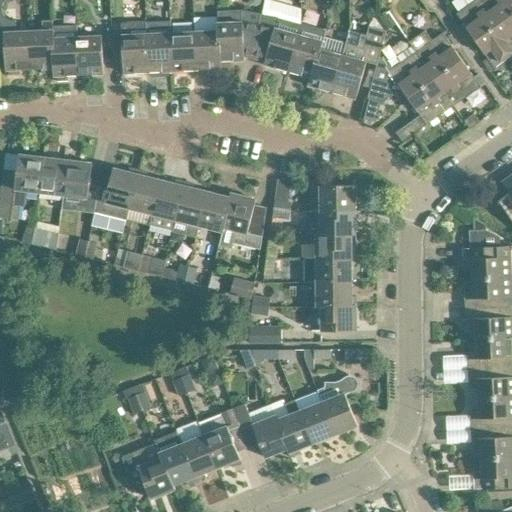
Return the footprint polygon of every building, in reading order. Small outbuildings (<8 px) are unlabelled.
[(0,0),(0,44),(5,45),(6,70),(10,70),(10,75),(20,74),(20,70),(30,69),(28,30),(16,30),(16,21),(13,21),(11,21),(8,19),(3,14),(2,13),(1,10),(2,7),(2,5),(4,2),(5,0),(0,0)] [(476,41),(503,22),(487,0),(475,0),(456,14),(476,41)] [(511,0),(487,0),(503,22),(511,15),(511,0)] [(288,71),(302,24),(301,23),(301,9),(284,4),(281,18),(278,17),(266,58),(264,65),(288,71)] [(266,58),(278,17),(241,10),(241,21),(218,22),(219,69),(222,69),(221,61),(245,60),(244,53),(266,58)] [(511,15),(503,22),(511,34),(511,15)] [(54,76),(52,26),(52,20),(42,20),(43,29),(28,30),(30,69),(42,69),(42,73),(53,73),(54,76)] [(171,71),(169,21),(145,22),(147,72),(157,72),(159,76),(169,75),(171,71)] [(194,31),(171,32),(170,21),(169,21),(171,71),(195,70),(194,31)] [(124,73),(147,72),(145,22),(121,23),(124,73)] [(195,70),(219,69),(218,22),(216,22),(216,30),(194,31),(195,70)] [(487,73),(511,55),(511,34),(503,22),(476,41),(488,58),(481,63),(487,73)] [(323,41),(324,37),(326,31),(302,24),(288,71),(310,78),(308,85),(309,86),(322,41),(323,41)] [(76,36),(75,25),(52,26),(54,76),(57,76),(57,81),(69,81),(69,76),(78,75),(76,36)] [(377,65),(380,56),(379,56),(386,30),(369,26),(367,35),(349,30),(346,43),(332,92),(356,99),(367,62),(377,65)] [(443,33),(433,40),(426,30),(410,42),(436,79),(462,60),(443,33)] [(104,74),(103,54),(102,35),(76,36),(78,75),(104,74)] [(332,92),(346,43),(324,37),(323,41),(322,41),(309,86),(332,92)] [(408,98),(436,79),(410,42),(409,42),(412,45),(396,56),(401,62),(392,69),(385,58),(380,56),(377,65),(368,98),(383,103),(402,89),(408,98)] [(436,79),(454,105),(481,86),(462,60),(436,79)] [(419,130),(454,105),(436,79),(408,98),(420,115),(412,121),(419,130)] [(470,129),(480,122),(474,114),(465,121),(470,129)] [(39,190),(43,157),(19,155),(17,177),(3,175),(0,203),(0,217),(17,219),(19,208),(23,209),(26,189),(39,190)] [(63,193),(66,160),(43,157),(39,190),(63,193)] [(98,186),(90,184),(92,163),(66,160),(63,193),(88,196),(89,192),(97,194),(98,186)] [(125,219),(137,170),(129,168),(128,172),(114,168),(108,189),(98,186),(97,194),(98,194),(95,211),(125,219)] [(152,212),(160,180),(147,177),(148,172),(137,170),(125,219),(126,219),(129,207),(152,212)] [(511,177),(511,176),(502,182),(509,193),(498,201),(511,219),(511,177)] [(172,230),(184,181),(176,179),(175,183),(160,180),(152,212),(153,213),(150,224),(172,230)] [(288,200),(291,179),(278,179),(275,207),(289,209),(290,200),(288,200)] [(195,237),(206,191),(194,188),(195,184),(184,181),(172,230),(173,230),(176,218),(188,221),(184,234),(195,237)] [(321,210),(356,210),(355,185),(320,185),(321,210)] [(222,230),(231,193),(222,191),(221,195),(206,191),(195,237),(196,237),(200,224),(222,230)] [(248,232),(251,219),(256,199),(231,193),(222,230),(220,238),(260,249),(262,236),(248,232)] [(288,217),(289,209),(275,207),(274,215),(288,217)] [(321,210),(309,210),(310,234),(356,234),(356,210),(321,210)] [(511,260),(511,246),(504,246),(503,237),(486,229),(486,224),(473,217),(474,230),(469,230),(469,232),(470,232),(471,248),(462,248),(463,266),(472,266),(473,279),(511,277),(511,260)] [(31,244),(35,227),(27,225),(23,242),(31,244)] [(31,244),(40,246),(44,229),(35,227),(31,244)] [(317,259),(352,259),(352,248),(358,247),(356,235),(356,234),(310,234),(305,234),(306,259),(317,259)] [(85,257),(89,240),(81,238),(76,255),(85,257)] [(85,257),(93,259),(97,243),(89,240),(85,257)] [(273,258),(275,242),(267,241),(265,257),(273,258)] [(138,271),(142,254),(134,252),(130,268),(138,271)] [(138,271),(147,273),(151,256),(142,254),(138,271)] [(271,274),(273,258),(265,257),(263,273),(271,274)] [(317,282),(352,282),(352,259),(317,259),(317,272),(304,272),(305,281),(317,281),(317,282)] [(185,282),(189,265),(181,263),(176,280),(185,282)] [(162,276),(164,268),(154,265),(152,274),(162,276)] [(185,282),(193,284),(197,268),(189,265),(185,282)] [(162,276),(172,278),(174,270),(164,268),(162,276)] [(232,294),(251,299),(255,283),(236,277),(234,286),(232,294)] [(465,310),(511,307),(511,277),(473,279),(473,292),(464,292),(465,310)] [(352,296),(352,282),(317,282),(318,307),(321,307),(321,308),(356,307),(356,296),(352,296)] [(252,306),(270,309),(271,298),(263,297),(263,300),(253,299),(252,306)] [(269,315),(270,309),(252,306),(251,313),(269,315)] [(321,308),(321,311),(322,331),(357,331),(356,307),(321,308)] [(476,339),(511,336),(511,307),(465,310),(466,326),(475,325),(476,339)] [(249,327),(249,343),(281,342),(281,327),(249,327)] [(468,369),(511,366),(511,336),(476,339),(476,351),(467,352),(468,369)] [(279,350),(279,358),(295,358),(295,349),(279,350)] [(331,358),(331,349),(314,349),(314,358),(331,358)] [(253,358),(254,358),(250,350),(241,353),(247,369),(256,366),(253,358)] [(262,358),(279,358),(279,350),(250,350),(254,358),(262,358)] [(479,399),(511,397),(511,366),(468,369),(469,386),(478,385),(479,399)] [(188,392),(196,388),(190,374),(182,377),(188,392)] [(180,395),(188,392),(182,377),(174,380),(180,395)] [(349,394),(349,382),(325,381),(324,386),(318,389),(323,403),(336,434),(358,426),(345,394),(348,393),(348,394),(349,394)] [(151,406),(149,403),(142,384),(134,387),(142,410),(151,406)] [(134,413),(142,410),(134,387),(124,391),(127,399),(129,398),(134,413)] [(471,429),(511,427),(511,397),(479,399),(479,411),(470,412),(471,429)] [(299,449),(313,443),(300,412),(295,399),(286,403),(291,415),(278,419),(293,456),(301,453),(299,449)] [(276,415),(253,424),(245,403),(233,407),(249,447),(260,443),(265,457),(287,449),(291,457),(293,456),(278,419),(276,415)] [(323,403),(300,412),(313,443),(335,435),(336,434),(323,403)] [(237,452),(249,447),(233,407),(221,412),(222,415),(200,423),(206,436),(218,468),(230,463),(232,467),(242,463),(237,452)] [(206,436),(203,437),(198,422),(179,430),(184,445),(183,445),(197,481),(206,477),(204,473),(218,468),(206,436)] [(8,446),(13,444),(5,423),(0,424),(0,449),(8,447),(8,446)] [(482,459),(511,457),(511,427),(471,429),(472,446),(481,445),(482,459)] [(179,430),(153,439),(155,445),(159,455),(161,454),(175,489),(174,485),(186,480),(188,484),(197,481),(183,445),(184,445),(179,430)] [(151,499),(175,489),(161,454),(159,455),(155,445),(122,458),(135,491),(140,489),(143,484),(145,483),(151,499)] [(8,447),(0,449),(0,459),(11,455),(8,447)] [(511,457),(482,459),(482,471),(473,472),(474,489),(511,487),(511,457)] [(10,498),(25,492),(22,484),(7,490),(10,498)] [(13,506),(28,499),(34,497),(31,489),(25,492),(10,498),(13,506)]
